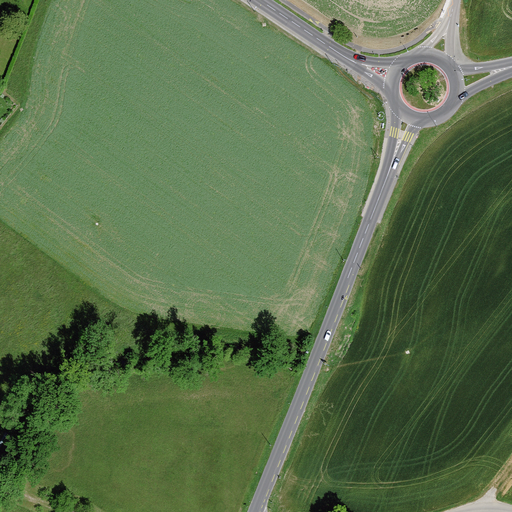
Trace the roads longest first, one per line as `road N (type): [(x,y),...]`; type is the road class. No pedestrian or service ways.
road 1 (secondary): [(256,511),(408,115)]
road 2 (secondary): [(394,76),(347,58),(259,0)]
road 3 (track): [(48,0),(21,105),(0,134)]
